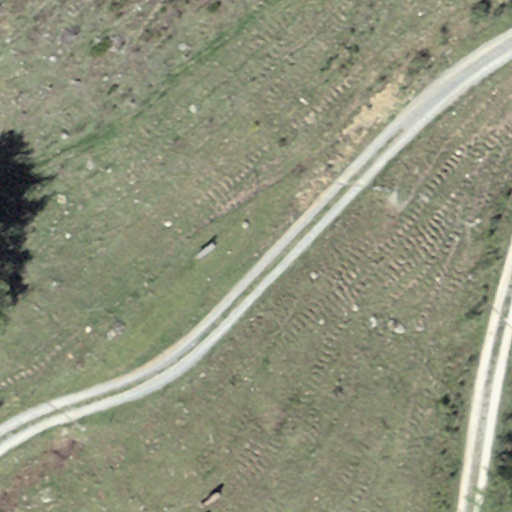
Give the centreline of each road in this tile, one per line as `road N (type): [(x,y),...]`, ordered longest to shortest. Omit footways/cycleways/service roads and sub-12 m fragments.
road 1 (track): [(511,44),(468,70),(403,129),(170,368),(0,441)]
road 2 (track): [(511,290),(471,511)]
